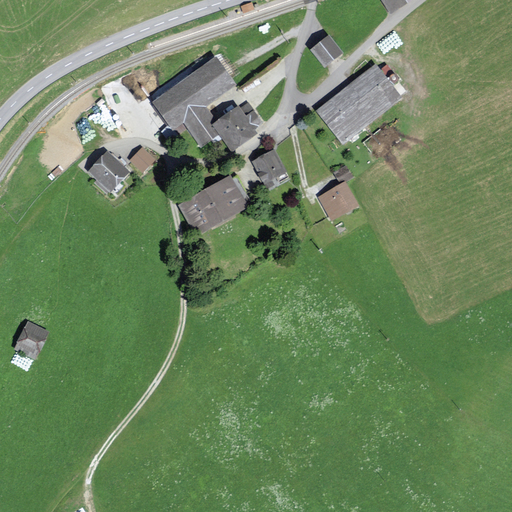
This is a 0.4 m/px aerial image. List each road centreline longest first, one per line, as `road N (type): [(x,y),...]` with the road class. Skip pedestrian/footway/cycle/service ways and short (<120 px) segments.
road 1 (track): [(176,160),(170,182),(183,253),(180,334),(165,370),(87,472)]
road 2 (unclassified): [(313,0),(290,83),(295,106),(420,0)]
road 3 (primary): [(229,0),(68,63),(0,119)]
